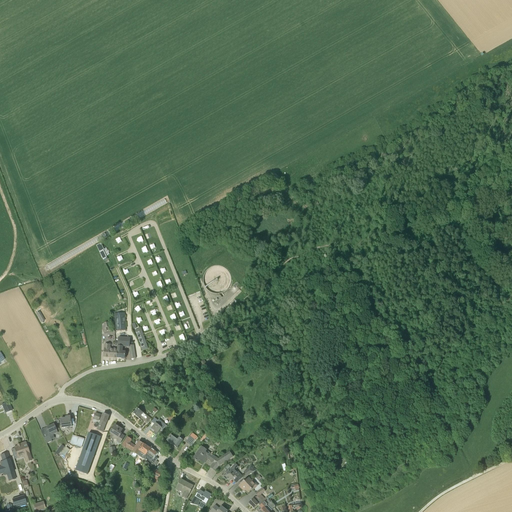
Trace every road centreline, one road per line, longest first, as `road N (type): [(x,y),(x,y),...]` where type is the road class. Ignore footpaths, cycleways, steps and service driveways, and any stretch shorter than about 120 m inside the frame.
road 1 (track): [(511,179),(407,235),(384,218),(308,249),(214,326)]
road 2 (residential): [(216,486),(96,403),(59,399)]
